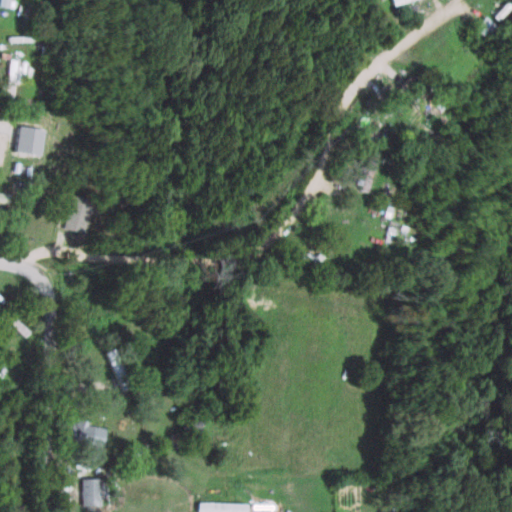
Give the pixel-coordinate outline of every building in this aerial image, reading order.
[(470,27),(482,38),(493,26),(481,15),(470,27)] [(21,60),(4,58),(2,85),(9,86),(9,80),(19,81),(21,60)] [(373,154),(363,151),(353,185),(363,188),(373,154)] [(77,232),(85,199),(68,194),(59,228),(77,232)] [(100,427),(84,425),(85,414),(74,413),(74,421),(64,421),(62,441),(99,445),(100,427)] [(243,511),(243,503),(193,502),(193,511),(243,511)]
